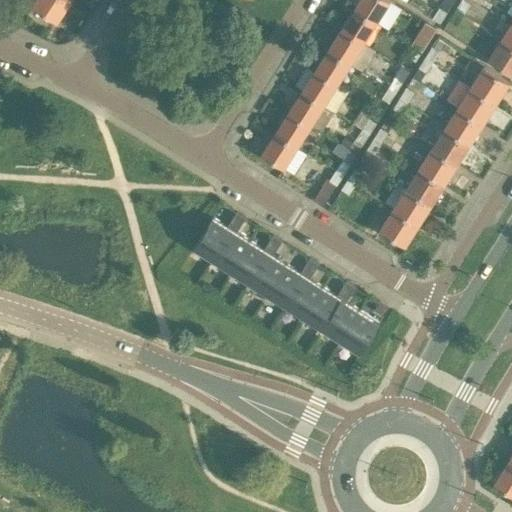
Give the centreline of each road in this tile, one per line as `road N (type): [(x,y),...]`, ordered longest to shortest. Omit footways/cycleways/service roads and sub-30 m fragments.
road 1 (residential): [(435,301),(202,155)]
road 2 (residential): [(255,405),(0,305)]
road 3 (residential): [(202,155),(306,0)]
road 4 (residential): [(511,170),(435,301)]
road 5 (residential): [(202,155),(75,81)]
road 6 (tertiary): [(457,313),(393,421)]
